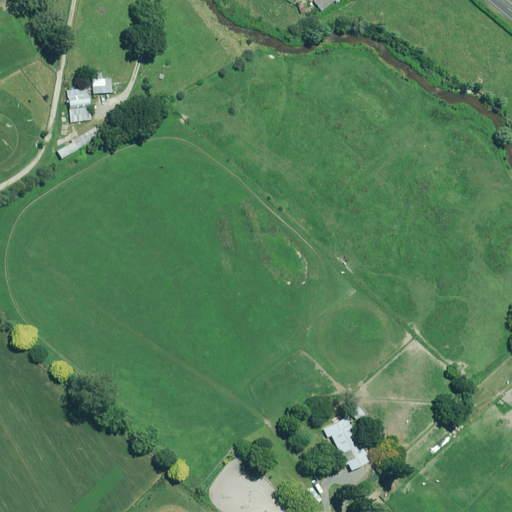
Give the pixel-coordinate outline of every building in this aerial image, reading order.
[(312,0),(313,3),(320,12),(334,0),(336,2),(339,0),(312,0)] [(305,12),(302,4),(297,6),(301,14),(305,12)] [(111,93),(110,79),(91,80),(92,94),(111,93)] [(89,106),(88,91),(67,94),(69,108),(89,106)] [(91,120),(89,108),(69,111),(70,123),(91,120)] [(72,143),(56,152),(61,160),(102,136),(97,127),(71,141),(72,143)] [(356,406),(348,412),(379,449),(387,443),(356,406)] [(367,462),(345,418),(322,429),(327,438),(330,436),(345,465),(346,464),(350,471),(367,462)]
